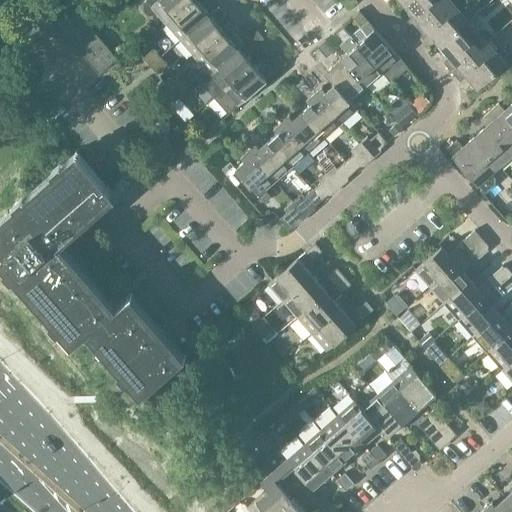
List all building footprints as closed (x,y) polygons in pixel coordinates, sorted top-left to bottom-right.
[(159,13),(167,22),(192,0),(147,0),(146,1),(145,4),(144,7),(144,9),(144,11),(146,13),(148,15),(151,16),(155,16),(157,15),(159,13)] [(192,0),(167,22),(181,39),(210,14),(198,0),(192,0)] [(407,0),(404,3),(414,14),(407,20),(415,30),(449,0),(407,0)] [(430,32),(441,44),(468,20),(450,0),(449,0),(415,30),(423,39),(430,32)] [(352,17),(360,28),(369,21),(360,10),(352,17)] [(35,43),(44,35),(35,11),(22,22),(35,43)] [(44,35),(56,36),(57,13),(35,11),(44,35)] [(56,36),(68,37),(79,14),(57,13),(56,36)] [(68,37),(76,46),(91,28),(79,14),(68,37)] [(181,39),(196,55),(225,30),(210,14),(181,39)] [(444,62),(452,71),(487,41),(468,20),(441,44),(451,56),(444,62)] [(367,35),(359,43),(384,71),(393,81),(409,67),(403,60),(401,57),(397,53),(376,28),(369,21),(360,28),(367,35)] [(26,51),(35,43),(22,22),(10,33),(26,51)] [(343,25),(335,32),(344,43),(352,35),(343,25)] [(76,46),(83,55),(101,40),(91,28),(76,46)] [(225,30),(196,55),(210,72),(239,46),(243,43),(235,34),(231,37),(225,30)] [(248,39),(255,47),(261,42),(265,38),(258,30),(248,39)] [(344,43),(341,45),(348,52),(343,57),(368,85),(384,71),(359,43),(352,35),(344,43)] [(327,39),(318,47),(327,57),(333,52),(336,50),(327,39)] [(83,55),(91,64),(109,49),(101,40),(83,55)] [(487,41),(452,71),(460,81),(467,75),(478,87),(505,63),(487,41)] [(200,81),(214,97),(253,63),(239,46),(210,72),(200,81)] [(144,57),(151,65),(161,56),(154,48),(144,57)] [(109,49),(91,64),(100,74),(117,58),(109,49)] [(280,55),(275,59),(270,64),(277,72),(287,63),(280,55)] [(161,56),(151,65),(158,73),(169,64),(161,56)] [(325,72),(335,83),(335,82),(351,100),(368,85),(343,57),(325,72)] [(253,63),(214,97),(229,114),(268,80),(253,63)] [(164,97),(171,105),(180,98),(190,89),(183,81),(176,73),(165,82),(157,89),(164,97)] [(323,86),(315,93),(341,123),(358,108),(351,100),(335,82),(335,83),(326,90),(323,86)] [(311,103),(302,111),(325,137),(341,123),(315,93),(308,99),(311,103)] [(423,93),(410,104),(419,114),(425,109),(425,108),(428,106),(426,105),(430,102),(423,93)] [(412,107),(408,103),(393,115),(403,126),(417,114),(412,107)] [(498,104),(490,111),(511,136),(511,103),(504,110),(498,104)] [(290,115),(282,121),(309,151),(325,137),(302,111),(294,119),(290,115)] [(486,127),(475,136),(499,164),(511,152),(511,136),(490,111),(480,120),(486,127)] [(157,121),(156,131),(170,132),(171,122),(157,121)] [(278,132),(269,140),(292,166),(309,151),(282,121),(275,128),(278,132)] [(395,135),(402,128),(397,122),(390,128),(395,135)] [(368,136),(359,143),(371,156),(379,149),(380,149),(388,142),(379,132),(371,139),(368,136)] [(499,164),(475,136),(462,147),(456,140),(447,149),(453,155),(486,193),(496,184),(496,178),(490,172),(499,164)] [(257,143),(250,150),(276,180),(292,166),(269,140),(261,147),(257,143)] [(354,154),(346,161),(355,171),(363,164),(371,156),(359,143),(351,150),(354,154)] [(32,189),(0,218),(0,246),(5,252),(0,256),(0,260),(32,297),(34,299),(60,329),(73,344),(75,343),(81,337),(88,332),(97,343),(108,356),(114,362),(121,371),(142,394),(187,355),(179,346),(177,343),(170,336),(161,325),(146,308),(143,304),(132,292),(122,301),(117,305),(110,297),(106,293),(94,279),(93,278),(84,267),(76,258),(62,242),(63,241),(75,231),(84,222),(101,208),(116,195),(103,180),(77,150),(53,172),(32,189)] [(276,180),(250,150),(242,157),(245,161),(236,169),(265,201),(271,196),(266,189),(276,180)] [(334,165),(326,172),(338,185),(346,179),(355,171),(346,161),(338,168),(334,165)] [(321,182),(313,190),(322,200),(338,185),(326,172),(318,179),(321,182)] [(302,193),(294,201),(305,214),(312,209),(322,200),(313,190),(305,197),(302,193)] [(305,214),(294,201),(285,208),(288,211),(280,219),(289,229),(305,214)] [(416,269),(431,286),(483,240),(475,231),(459,245),(460,247),(450,255),(442,246),(416,269)] [(431,286),(445,302),(471,279),(463,271),(489,247),(483,240),(431,286)] [(323,251),(323,250),(316,242),(306,251),(313,259),(323,251)] [(298,258),(269,283),(284,300),(313,275),(298,258)] [(327,276),(335,285),(345,276),(338,267),(327,276)] [(445,302),(459,318),(510,274),(511,272),(507,267),(503,267),(479,288),(471,279),(445,302)] [(459,318),(474,335),(500,312),(492,303),(502,295),(503,295),(511,287),(511,275),(510,274),(459,318)] [(284,300),(298,316),(327,291),(313,275),(284,300)] [(345,276),(335,285),(341,292),(352,284),(351,283),(345,276)] [(327,291),(298,316),(313,332),(341,307),(337,302),(334,299),(341,292),(335,285),(327,291)] [(399,296),(394,295),(387,302),(398,315),(408,306),(399,296)] [(356,309),(361,315),(364,318),(374,309),(367,300),(356,309)] [(341,307),(313,332),(327,349),(356,324),(341,307)] [(247,311),(246,317),(250,321),(255,321),(260,318),(260,312),(256,308),(251,308),(247,311)] [(409,310),(400,317),(401,318),(404,322),(412,331),(420,323),(409,310)] [(474,335),(488,351),(511,330),(511,316),(507,321),(500,312),(474,335)] [(511,330),(488,351),(502,368),(511,358),(511,330)] [(429,331),(420,340),(425,346),(435,338),(429,331)] [(388,337),(381,343),(388,350),(394,345),(388,337)] [(461,363),(454,354),(442,365),(449,373),(461,363)] [(511,358),(502,368),(511,378),(511,358)] [(389,373),(395,380),(395,379),(420,408),(437,394),(406,359),(389,373)] [(395,379),(395,380),(379,393),(404,422),(420,408),(395,379)] [(465,382),(460,386),(465,392),(470,388),(465,382)] [(379,393),(362,408),(380,429),(387,437),(404,422),(379,393)] [(307,394),(299,401),(305,409),(313,402),(307,394)] [(485,398),(477,405),(484,414),(492,406),(485,398)] [(355,400),(338,415),(363,444),(380,429),(362,408),(355,400)] [(436,426),(435,426),(447,440),(456,432),(444,419),(435,409),(427,416),(436,426)] [(338,415),(322,429),(347,458),(363,444),(338,415)] [(436,426),(427,416),(418,423),(427,433),(435,426),(436,426)] [(322,429),(306,443),(331,472),(347,458),(322,429)] [(265,431),(256,439),(268,453),(277,444),(265,431)] [(393,444),(402,455),(410,448),(401,438),(393,444)] [(331,472),(306,443),(280,466),(286,474),(296,465),(314,487),(331,472)] [(378,444),(370,451),(379,461),(387,454),(385,451),(378,444)] [(379,461),(370,451),(362,458),(369,466),(371,468),(379,461)] [(275,470),(271,474),(277,482),(282,478),(286,474),(280,466),(275,470)] [(346,472),(337,479),(346,490),(354,483),(352,480),(346,472)] [(248,506),(253,511),(275,511),(292,498),(277,482),(271,474),(261,482),(268,489),(248,506)] [(275,511),(304,511),(292,498),(275,511)] [(493,502),(485,508),(488,511),(511,511),(511,505),(505,498),(496,505),(493,502)]
